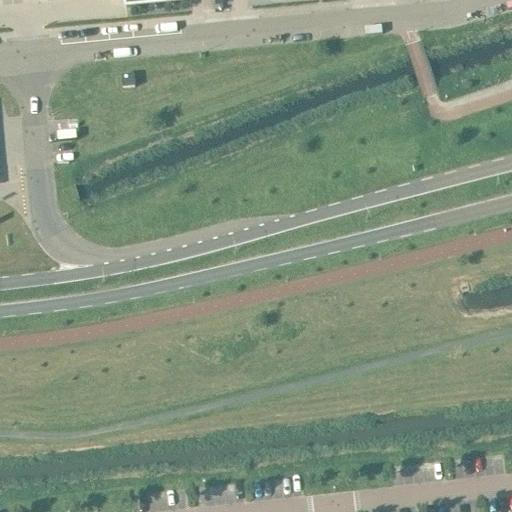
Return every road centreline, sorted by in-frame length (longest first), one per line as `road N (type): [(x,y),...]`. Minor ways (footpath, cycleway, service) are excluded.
road 1 (secondary): [(0,306),(106,295),(511,200)]
road 2 (unclassified): [(496,0),(439,15),(24,54)]
road 3 (secondary): [(511,160),(93,269)]
road 4 (unclassified): [(93,269),(56,247),(42,224),(24,54)]
road 5 (residential): [(289,511),(511,486)]
